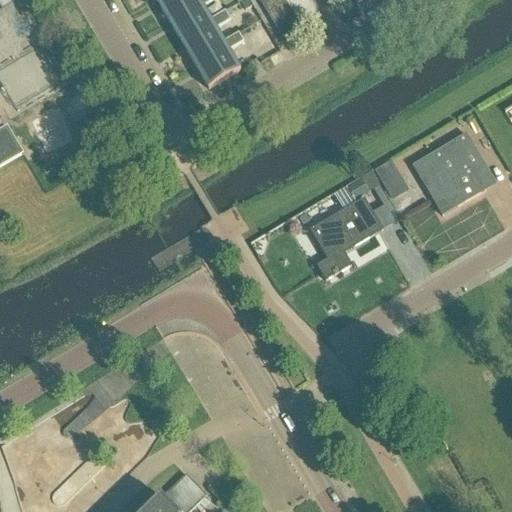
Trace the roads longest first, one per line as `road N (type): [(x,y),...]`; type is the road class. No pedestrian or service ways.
road 1 (tertiary): [(337,511),(227,330),(202,311),(168,307),(0,409)]
road 2 (residential): [(345,44),(208,128),(185,133),(164,122),(91,0)]
road 3 (residential): [(383,324),(511,248)]
